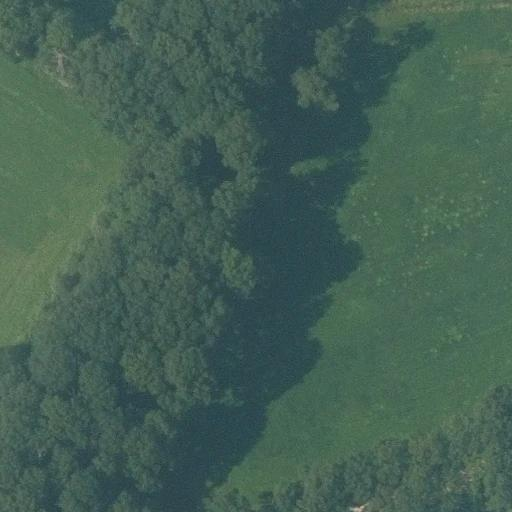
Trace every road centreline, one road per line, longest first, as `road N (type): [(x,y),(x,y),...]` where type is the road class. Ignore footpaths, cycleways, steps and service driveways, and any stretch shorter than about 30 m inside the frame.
road 1 (track): [(359,0),(124,511)]
road 2 (track): [(375,511),(511,461)]
